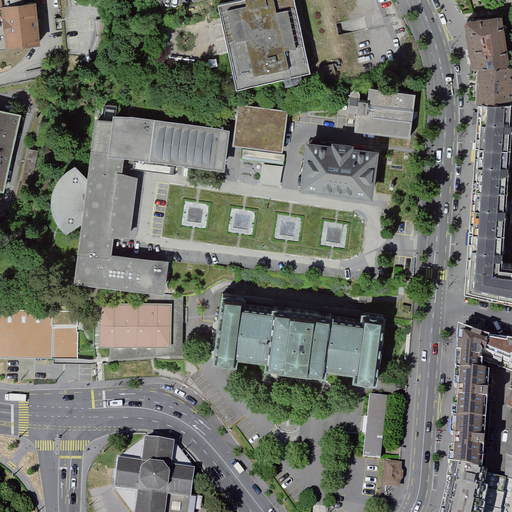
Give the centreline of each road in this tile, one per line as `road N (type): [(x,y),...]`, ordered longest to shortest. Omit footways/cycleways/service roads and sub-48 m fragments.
road 1 (primary): [(418,0),(440,62),(446,119),(433,304)]
road 2 (primary): [(57,411),(129,407),(178,418),(262,511)]
road 3 (primary): [(433,304),(422,468),(411,511)]
